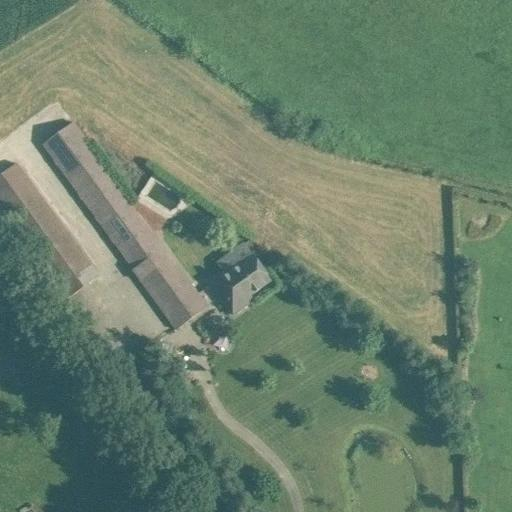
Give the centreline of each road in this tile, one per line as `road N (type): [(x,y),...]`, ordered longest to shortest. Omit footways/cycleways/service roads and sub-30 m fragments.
road 1 (unknown): [(294,511),(279,474),(195,358),(148,323),(23,154)]
road 2 (unclassified): [(215,511),(141,402)]
